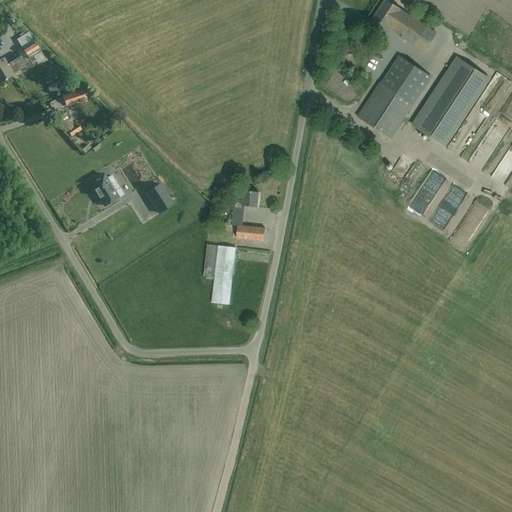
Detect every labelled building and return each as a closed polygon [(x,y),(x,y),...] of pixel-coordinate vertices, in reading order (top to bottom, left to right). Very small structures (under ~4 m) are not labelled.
[(435,35),(400,10),(385,0),(384,0),(371,17),(423,53),(435,35)] [(511,9),(497,0),(491,0),(455,57),(457,58),(413,126),(445,147),(489,79),(501,87),(511,70),(511,9)] [(41,51),(29,32),(17,40),(29,59),(41,51)] [(5,62),(3,59),(0,61),(0,83),(5,80),(5,81),(7,80),(7,79),(27,66),(19,54),(5,62)] [(431,77),(399,56),(381,83),(379,82),(357,117),(390,139),(431,77)] [(60,96),(67,93),(63,84),(56,86),(57,87),(52,90),(53,93),(58,91),(60,96)] [(77,103),(77,105),(87,102),(83,90),(63,97),(63,98),(50,103),(51,108),(54,107),(55,110),(64,107),(77,103)] [(56,119),(67,134),(69,133),(75,129),(66,116),(68,115),(66,113),(63,114),(56,119)] [(79,126),(75,129),(69,133),(72,137),(73,136),(75,135),(82,130),(79,126)] [(82,139),(91,133),(89,129),(79,135),(82,139)] [(95,157),(105,148),(101,144),(91,153),(95,157)] [(87,145),(82,151),(85,154),(90,148),(87,145)] [(97,176),(88,182),(95,193),(96,192),(105,206),(124,195),(111,174),(106,177),(104,174),(98,178),(97,176)] [(174,205),(161,184),(147,193),(160,214),(174,205)] [(235,189),(233,208),(232,213),(231,213),(231,214),(232,214),(231,226),(237,227),(236,238),(263,241),(265,228),(242,226),(244,206),(256,207),(258,192),(235,189)] [(452,231),(468,207),(454,198),(438,222),(452,231)] [(229,305),(235,248),(206,245),(203,278),(214,279),(211,303),(229,305)]
